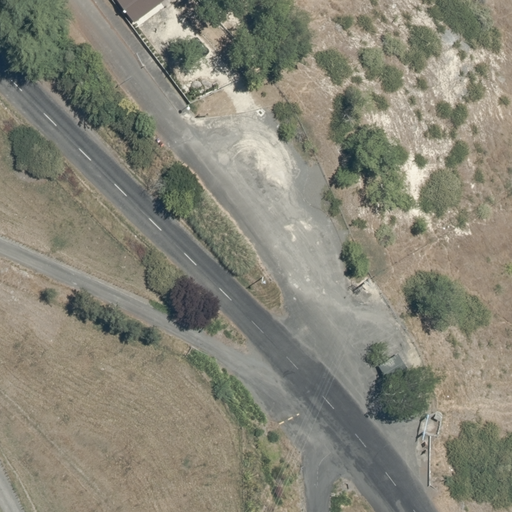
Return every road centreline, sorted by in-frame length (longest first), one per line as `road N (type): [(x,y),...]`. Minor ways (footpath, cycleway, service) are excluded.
road 1 (unknown): [(80,0),(327,313),(338,340),(330,401)]
road 2 (unclassified): [(0,47),(330,401)]
road 3 (unclassified): [(330,401),(416,511)]
